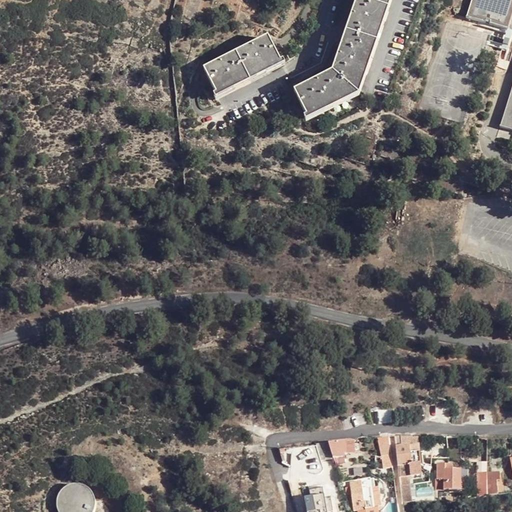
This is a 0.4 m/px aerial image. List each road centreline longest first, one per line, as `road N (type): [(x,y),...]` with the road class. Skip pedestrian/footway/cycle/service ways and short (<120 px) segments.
road 1 (tertiary): [(0,340),(101,312),(246,298),(511,351)]
road 2 (residential): [(284,438),(511,427)]
road 3 (residential): [(223,102),(302,62),(330,0)]
